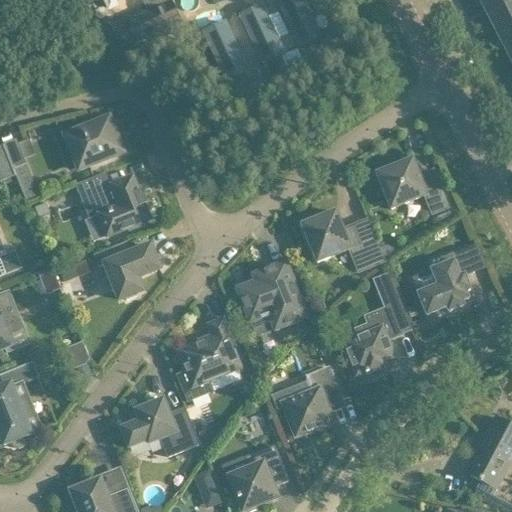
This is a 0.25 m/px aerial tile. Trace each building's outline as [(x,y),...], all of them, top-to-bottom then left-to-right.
[(111,0),(117,11),(139,0),(111,0)] [(296,0),(285,5),(307,56),(334,45),(313,0),(296,0)] [(511,0),(482,0),(491,17),(511,5),(511,0)] [(117,27),(127,49),(176,27),(166,4),(117,27)] [(502,38),(511,32),(511,5),(491,17),(502,38)] [(250,23),(272,71),(298,59),(275,11),(250,23)] [(97,26),(96,26),(109,53),(113,62),(114,62),(124,57),(107,21),(97,26)] [(227,34),(250,85),(265,78),(242,27),(227,34)] [(511,57),(511,32),(502,38),(511,57)] [(320,55),(303,63),(308,74),(325,66),(320,55)] [(303,63),(287,70),(292,81),(308,74),(303,63)] [(248,88),(232,95),(237,106),(252,99),(253,99),(248,88)] [(117,139),(110,120),(90,128),(88,123),(54,130),(54,131),(55,131),(59,143),(67,139),(80,171),(117,156),(117,157),(129,152),(123,137),(117,139)] [(3,147),(0,148),(0,180),(0,181),(14,176),(15,177),(16,176),(13,170),(11,164),(4,146),(3,146),(3,147)] [(421,179),(413,160),(377,174),(392,210),(426,196),(433,215),(448,209),(434,174),(421,179)] [(35,189),(25,165),(13,170),(16,176),(23,194),(35,189)] [(88,181),(75,186),(85,209),(94,205),(99,216),(108,238),(129,229),(129,231),(145,225),(144,223),(150,221),(144,205),(147,204),(142,192),(139,193),(133,178),(112,187),(106,174),(88,181)] [(46,204),(35,209),(39,219),(50,214),(46,204)] [(344,233),(336,213),(303,226),(318,264),(350,251),(359,273),(384,263),(384,264),(386,263),(384,259),(380,249),(376,238),(363,244),(357,228),(344,233)] [(109,250),(94,256),(99,268),(106,265),(110,275),(106,277),(112,292),(116,290),(120,300),(126,298),(126,300),(127,301),(138,296),(137,295),(137,294),(142,292),(137,279),(160,270),(151,247),(132,255),(127,243),(109,250)] [(387,246),(380,249),(384,259),(394,255),(392,249),(387,246)] [(439,286),(419,295),(420,298),(427,316),(447,308),(449,313),(464,307),(462,302),(469,300),(466,293),(471,291),(465,276),(474,273),(486,268),(476,246),(465,251),(442,260),(445,266),(432,271),(439,286)] [(309,318),(294,281),(286,263),(253,276),(256,283),(237,290),(250,323),(269,316),(275,332),(309,318)] [(68,269),(58,272),(63,284),(72,281),(68,269)] [(0,351),(13,346),(9,337),(24,331),(16,312),(15,308),(9,293),(0,296),(0,351)] [(348,343),(345,345),(357,375),(365,372),(367,375),(369,374),(369,375),(371,374),(373,377),(377,376),(381,375),(384,372),(383,369),(386,368),(384,365),(387,363),(392,361),(394,361),(387,342),(402,336),(391,308),(385,310),(374,314),(366,318),(369,325),(368,326),(356,331),(360,339),(348,344),(348,343)] [(187,372),(176,376),(183,393),(188,404),(214,393),(209,382),(240,369),(233,351),(238,349),(242,358),(249,355),(241,335),(231,339),(229,333),(223,321),(209,326),(212,335),(214,339),(198,346),(179,353),(187,372)] [(75,369),(85,365),(89,360),(82,344),(67,351),(75,369)] [(0,434),(5,447),(11,444),(14,448),(19,449),(24,447),(26,443),(25,438),(32,436),(31,433),(25,418),(27,417),(30,414),(30,410),(29,407),(27,404),(24,403),(20,403),(19,403),(13,389),(24,385),(39,379),(33,364),(7,375),(0,377),(0,434)] [(307,383),(271,397),(277,411),(284,408),(296,438),(302,436),(305,436),(308,435),(310,434),(313,432),(315,430),(333,423),(330,415),(326,404),(341,398),(329,369),(314,375),(305,378),(305,380),(307,383)] [(170,416),(164,401),(136,412),(140,423),(122,430),(130,449),(147,441),(149,445),(161,440),(169,458),(200,445),(186,409),(170,416)] [(220,419),(194,430),(197,437),(200,445),(206,458),(225,432),(220,419)] [(502,511),(509,511),(511,507),(511,505),(494,496),(497,491),(511,462),(511,426),(496,419),(486,438),(490,440),(470,477),(481,482),(473,497),(502,511)] [(240,511),(251,511),(257,510),(256,506),(265,502),(264,499),(272,496),(270,492),(273,491),(272,488),(288,482),(281,463),(274,447),(244,459),(249,472),(232,479),(240,499),(236,501),(240,511)] [(249,472),(244,459),(227,467),(232,479),(249,472)] [(209,471),(193,477),(198,490),(214,483),(209,471)] [(106,499),(100,483),(73,493),(80,511),(135,511),(127,489),(126,490),(126,491),(106,499)] [(221,502),(214,483),(198,490),(206,508),(221,502)]
